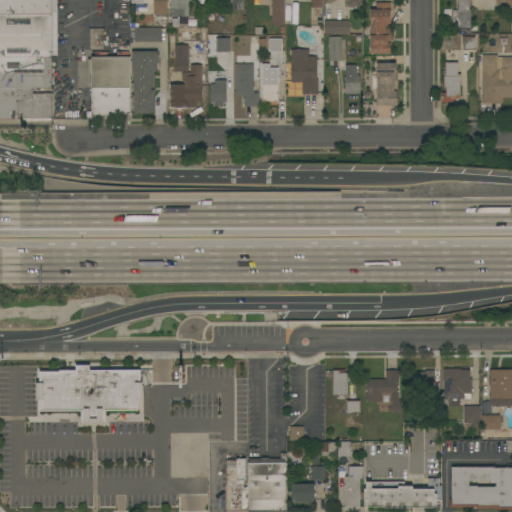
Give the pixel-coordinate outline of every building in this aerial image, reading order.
[(0,0),(57,0),(57,56),(51,56),(51,89),(32,88),(0,88),(0,0)] [(153,0),(166,0),(166,15),(153,15),(153,0)] [(170,0),(190,0),(190,1),(188,1),(188,16),(187,16),(187,26),(179,26),(178,16),(178,12),(177,12),(177,9),(170,9),(170,0)] [(243,0),(243,9),(229,9),(229,0),(243,0)] [(271,0),(284,0),(284,26),(271,26),(271,0)] [(468,0),(469,10),(470,10),(470,29),(457,29),(457,18),(452,18),(452,10),(458,10),(458,0),(468,0)] [(511,0),(493,0),(494,9),(511,8),(511,0)] [(370,9),(375,9),(375,3),(390,3),(390,10),(389,10),(389,24),(387,24),(387,25),(391,25),(391,46),(390,46),(390,54),(370,54),(370,9)] [(348,20),(348,33),(323,34),(323,21),(348,20)] [(134,42),(134,28),(161,27),(161,42),(134,42)] [(328,37),(340,37),(340,61),(328,61),(328,37)] [(462,37),(475,37),(475,50),(462,50),(462,37)] [(217,38),(230,38),(230,52),(217,53),(217,38)] [(175,45),(188,45),(188,72),(175,72),(175,45)] [(290,49),(309,49),(309,57),(316,56),(316,79),(317,79),(317,95),(302,95),(302,83),(290,83),(290,49)] [(133,100),(132,100),(132,96),(133,96),(133,61),(131,61),(131,51),(157,51),(157,54),(158,54),(158,63),(157,63),(157,70),(154,70),(154,112),(151,112),(151,114),(133,114),(133,100)] [(481,104),(481,96),(482,96),(482,55),(497,55),(496,69),(501,69),(501,57),(511,57),(511,97),(502,97),(502,104),(481,104)] [(130,57),(129,121),(91,121),(91,86),(87,86),(87,59),(90,59),(90,57),(130,57)] [(457,63),(457,74),(460,74),(460,83),(459,83),(459,95),(460,95),(460,96),(458,98),(456,98),(454,100),(451,101),(451,102),(441,102),(441,93),(445,93),(445,87),(443,87),(443,76),(444,76),(444,62),(457,63)] [(376,63),(395,63),(395,70),(397,70),(397,91),(396,91),(396,106),(376,106),(376,63)] [(235,64),(253,64),(253,92),(258,92),(258,106),(244,107),(244,96),(235,96),(235,64)] [(182,95),(173,95),(173,85),(182,85),(182,81),(181,81),(181,73),(189,73),(189,65),(202,65),(202,102),(196,103),(196,108),(187,108),(187,103),(182,103),(182,102),(182,95)] [(344,77),(345,77),(345,65),(356,65),(356,77),(359,76),(359,93),(344,94),(344,77)] [(278,102),(277,102),(277,105),(270,105),(270,102),(263,102),(263,77),(272,77),(272,85),(278,85),(278,102)] [(209,85),(211,85),(211,84),(215,84),(215,80),(226,80),(227,103),(217,103),(217,106),(213,106),(213,102),(210,103),(209,85)] [(0,88),(32,88),(32,94),(52,94),(52,122),(21,121),(22,114),(17,114),(17,120),(0,120),(0,88)] [(460,369),(460,370),(469,370),(469,379),(471,379),(471,388),(473,388),(473,392),(471,392),(471,394),(470,394),(470,399),(452,399),(452,402),(455,402),(455,405),(444,405),(444,382),(443,382),(443,369),(460,369)] [(332,371),(339,371),(339,370),(344,370),(344,373),(347,373),(347,396),(332,395),(332,371)] [(398,370),(398,380),(396,380),(397,394),(398,401),(400,401),(400,411),(379,411),(379,405),(376,405),(376,402),(366,402),(365,379),(385,379),(385,371),(398,370)] [(434,398),(440,398),(440,409),(432,409),(432,400),(422,400),(422,392),(404,392),(404,372),(424,372),(424,370),(434,371),(434,398)] [(489,370),(511,370),(511,405),(499,405),(499,399),(489,399),(489,370)] [(38,372),(39,408),(80,409),(80,423),(106,423),(106,409),(143,410),(143,372),(38,372)] [(346,400),(359,400),(359,414),(346,415),(346,400)] [(463,406),(479,406),(479,428),(471,428),(471,423),(463,423),(463,406)] [(481,415),(499,415),(499,430),(481,430),(481,415)] [(303,440),(289,440),(289,427),(303,427),(303,440)] [(336,456),(321,456),(321,442),(336,442),(336,456)] [(338,442),(350,442),(350,457),(337,457),(337,455),(338,442)] [(247,487),(247,463),(249,463),(248,459),(261,459),(260,458),(269,457),(269,459),(280,459),(280,453),(285,453),(286,511),(247,511),(247,487)] [(311,457),(324,457),(324,480),(311,480),(311,457)] [(229,511),(228,511),(226,509),(226,461),(235,461),(235,459),(244,459),(244,487),(247,487),(247,511),(229,511)] [(343,477),(347,477),(347,466),(362,466),(362,469),(360,469),(360,477),(358,477),(358,486),(359,486),(359,511),(343,510),(343,477)] [(493,467),(493,468),(511,468),(511,510),(496,510),(496,508),(475,508),(475,507),(450,507),(450,500),(451,500),(451,467),(493,467)] [(383,508),(383,507),(366,507),(366,506),(364,506),(364,499),(363,499),(363,489),(365,489),(365,482),(403,482),(403,486),(412,486),(412,489),(418,489),(428,489),(428,479),(438,479),(438,485),(441,485),(441,500),(436,500),(436,507),(434,507),(434,508),(418,508),(383,508)] [(313,510),(290,509),(291,483),(314,484),(313,510)]
